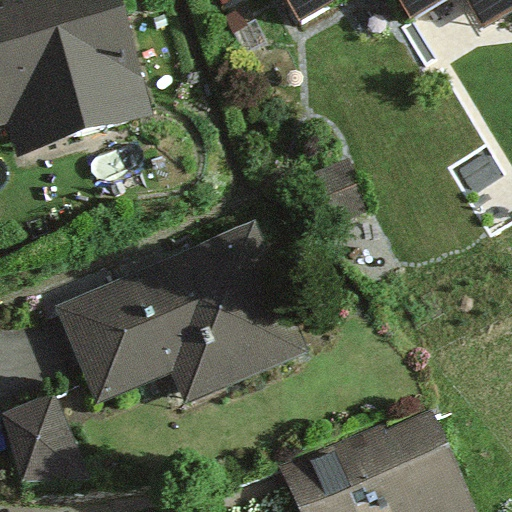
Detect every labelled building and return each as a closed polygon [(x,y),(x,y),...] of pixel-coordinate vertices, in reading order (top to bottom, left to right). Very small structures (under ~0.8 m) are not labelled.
[(152,126),(116,0),(0,0),(0,130),(9,128),(18,162),(152,126)] [(511,0),(278,0),(303,41),(374,0),(394,0),(416,36),(469,6),(484,32),(511,15),(511,0)] [(201,398),(305,360),(260,237),(59,311),(94,407),(191,371),(201,398)] [(62,403),(5,418),(25,492),(82,476),(62,403)] [(290,511),(466,511),(431,413),(274,469),(290,511)]
